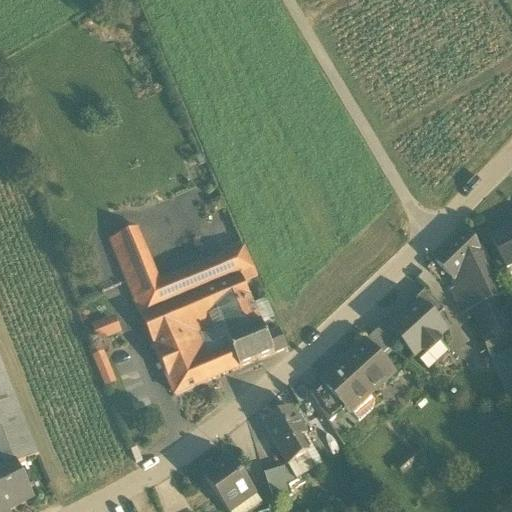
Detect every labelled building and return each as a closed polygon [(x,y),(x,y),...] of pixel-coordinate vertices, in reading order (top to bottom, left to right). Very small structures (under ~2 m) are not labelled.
[(511,229),(490,241),(505,272),(511,268),(511,229)] [(470,284),(480,307),(500,299),(480,258),(481,257),(467,230),(434,263),(453,283),(455,282),(458,288),(457,289),(456,290),(452,293),(453,294),(459,288),(470,284)] [(134,303),(174,397),(238,370),(231,355),(207,365),(196,339),(194,335),(188,338),(185,332),(173,304),(159,287),(135,231),(110,242),(136,302),(134,303)] [(179,278),(199,326),(208,322),(219,318),(249,305),(241,286),(255,279),(243,252),(179,278)] [(173,304),(185,332),(199,326),(179,278),(159,287),(173,304)] [(453,294),(463,315),(480,307),(470,284),(459,288),(453,294)] [(419,307),(433,323),(443,314),(424,294),(414,303),(418,308),(419,307)] [(477,328),(498,375),(511,369),(511,324),(500,299),(480,307),(463,315),(463,316),(471,313),(478,328),(477,328)] [(251,309),(259,327),(273,321),(266,303),(251,309)] [(219,318),(228,339),(259,327),(251,309),(249,305),(219,318)] [(427,375),(448,356),(436,342),(444,335),(433,323),(419,307),(418,308),(390,334),(398,343),(427,375)] [(114,318),(91,328),(98,345),(121,336),(114,318)] [(219,318),(208,322),(212,331),(219,348),(227,345),(225,341),(228,339),(219,318)] [(199,326),(185,332),(188,338),(194,335),(196,339),(212,331),(208,322),(199,326)] [(264,337),(259,327),(228,339),(225,341),(227,345),(231,355),(238,370),(272,356),(264,337)] [(366,347),(379,361),(398,343),(390,334),(385,329),(366,347)] [(212,331),(196,339),(207,365),(231,355),(227,345),(219,348),(212,331)] [(264,337),(272,356),(286,350),(278,331),(264,337)] [(322,387),(344,412),(364,394),(368,399),(393,376),(379,361),(366,347),(365,345),(350,358),(352,360),(322,387)] [(104,355),(92,359),(105,391),(116,387),(104,355)] [(0,362),(0,460),(5,473),(14,468),(14,469),(38,459),(0,362)] [(511,369),(498,375),(503,387),(511,383),(511,369)] [(511,383),(503,387),(509,401),(511,399),(511,383)] [(310,397),(331,432),(348,417),(344,412),(322,387),(310,397)] [(344,412),(348,417),(368,399),(364,394),(344,412)] [(375,406),(368,399),(348,417),(358,427),(373,414),(375,406)] [(264,426),(288,470),(307,459),(298,443),(305,439),(290,411),(264,426)] [(417,447),(393,466),(403,477),(426,457),(417,447)] [(204,482),(226,511),(232,511),(250,499),(254,496),(230,463),(228,464),(229,466),(216,476),(215,474),(204,482)] [(5,473),(0,474),(0,511),(12,511),(31,502),(14,469),(14,468),(5,473)] [(263,475),(272,503),(291,497),(282,469),(263,475)] [(232,511),(254,511),(258,510),(250,499),(232,511)]
